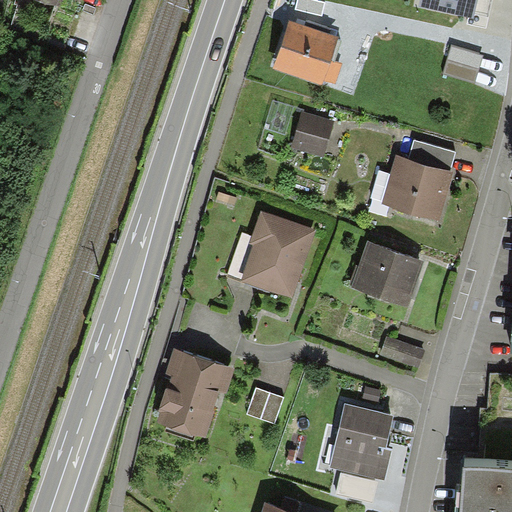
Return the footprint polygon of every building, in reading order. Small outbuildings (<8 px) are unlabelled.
[(326,2),(316,0),(298,0),(297,10),(322,16),(326,2)] [(420,0),(419,6),(469,17),(467,26),(488,31),(495,0),(420,0)] [(291,18),(274,64),(323,82),(325,79),(337,83),(344,66),(331,61),(340,35),(312,25),(291,18)] [(485,54),(452,46),(445,74),(478,83),(485,54)] [(335,117),(302,108),(292,145),(325,154),(335,117)] [(411,154),(397,150),(383,198),(439,214),(453,166),(448,164),(452,149),(416,138),(411,154)] [(318,225),(261,204),(249,236),(253,237),(241,271),(293,291),(318,225)] [(424,253),(368,233),(352,279),(408,298),(418,268),(424,253)] [(388,332),(381,351),(420,364),(426,344),(388,332)] [(226,390),(235,365),(177,347),(169,370),(174,371),(171,382),(167,380),(158,408),(161,409),(158,418),(205,433),(220,388),(226,390)] [(285,393),(256,384),(247,412),(275,421),(285,393)] [(392,407),(345,396),(330,462),(385,474),(392,442),(385,441),(392,407)] [(511,511),(511,456),(463,453),(458,511),(511,511)] [(378,476),(342,468),(337,489),(373,497),(378,476)] [(321,511),(295,504),(267,495),(261,511),(321,511)]
